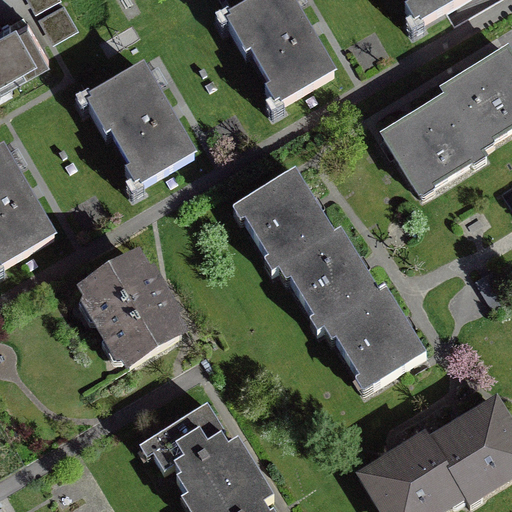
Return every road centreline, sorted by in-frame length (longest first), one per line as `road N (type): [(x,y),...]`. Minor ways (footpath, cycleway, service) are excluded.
road 1 (residential): [(0,305),(511,5)]
road 2 (residential): [(202,373),(0,490)]
